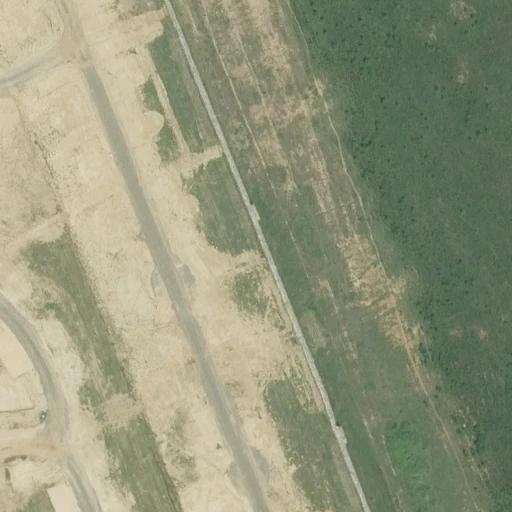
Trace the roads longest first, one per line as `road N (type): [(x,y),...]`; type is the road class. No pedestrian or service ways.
road 1 (track): [(264,511),(70,40)]
road 2 (track): [(0,304),(18,318),(90,511)]
road 3 (track): [(57,0),(70,40),(0,80)]
